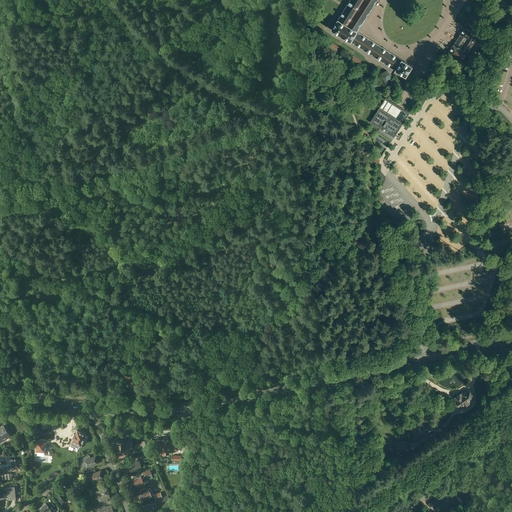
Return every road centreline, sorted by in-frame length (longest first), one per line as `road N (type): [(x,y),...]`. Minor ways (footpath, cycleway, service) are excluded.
road 1 (primary): [(89,406),(177,412),(316,382)]
road 2 (track): [(347,511),(511,394)]
road 3 (primary): [(511,334),(316,382)]
road 4 (track): [(105,0),(169,63),(267,113)]
road 5 (primary): [(316,382),(511,339)]
